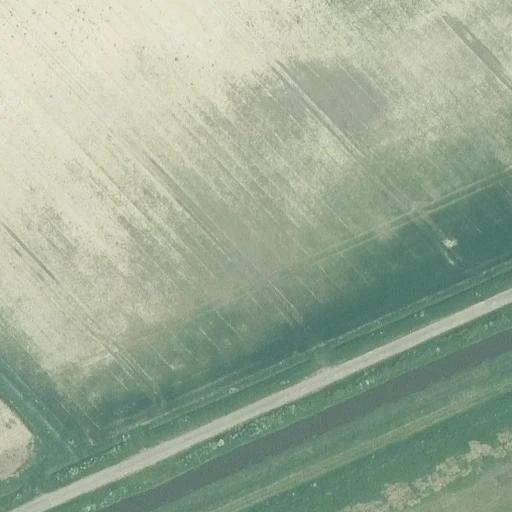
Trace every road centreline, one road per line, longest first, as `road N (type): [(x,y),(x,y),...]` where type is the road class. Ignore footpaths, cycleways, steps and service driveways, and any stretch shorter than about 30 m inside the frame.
road 1 (unclassified): [(28,511),(511,295)]
road 2 (unknown): [(220,511),(511,382)]
